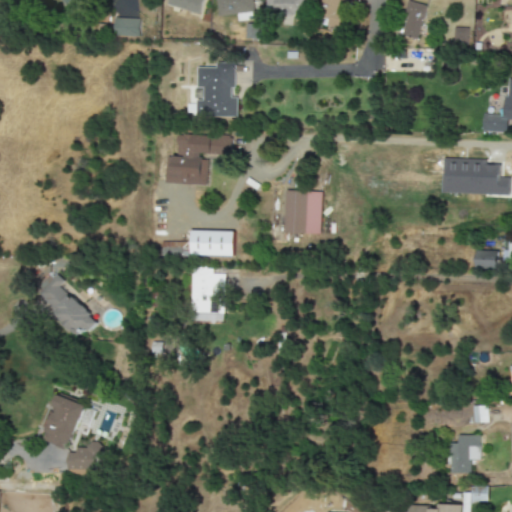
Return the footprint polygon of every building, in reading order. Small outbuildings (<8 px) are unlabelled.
[(165,0),(164,5),(200,14),(203,0),(165,0)] [(236,15),(237,22),(253,20),(250,0),(215,0),(217,17),(236,15)] [(265,0),(265,13),(302,15),(302,0),(265,0)] [(339,0),(321,0),(316,22),(343,30),(347,17),(335,13),(339,0)] [(418,40),(424,5),(406,2),(400,37),(418,40)] [(139,19),(114,19),(113,37),(139,37),(139,19)] [(452,46),(467,46),(468,28),(453,28),(452,46)] [(196,68),(196,88),(202,88),(202,101),(195,101),(195,117),(236,118),(236,98),(233,98),(233,64),(215,63),(215,68),(196,68)] [(482,132),(506,133),(507,120),(511,120),(511,80),(505,80),(504,115),(482,114),(482,132)] [(164,183),(207,186),(209,161),(199,160),(200,154),(230,156),(231,138),(176,134),(175,157),(166,157),(164,183)] [(283,233),(320,234),(321,192),(284,191),(283,233)] [(190,256),(234,257),(234,232),(190,231),(190,256)] [(511,261),(511,242),(502,242),(501,261),(511,261)] [(497,251),(475,251),(474,268),(496,269),(497,251)] [(222,313),(222,310),(209,310),(209,296),(223,297),(224,268),(189,268),(188,313),(222,313)] [(37,302),(82,332),(85,327),(92,331),(100,318),(57,291),(63,281),(54,275),(37,302)] [(83,405),(56,395),(40,441),(67,451),(83,405)] [(473,424),(487,423),(487,406),(473,407),(473,424)] [(470,474),(471,460),(479,461),(480,436),(457,435),(457,444),(450,443),(449,474),(470,474)] [(94,474),(94,456),(101,456),(101,443),(86,443),(86,448),(75,448),(75,453),(67,452),(67,473),(94,474)]
